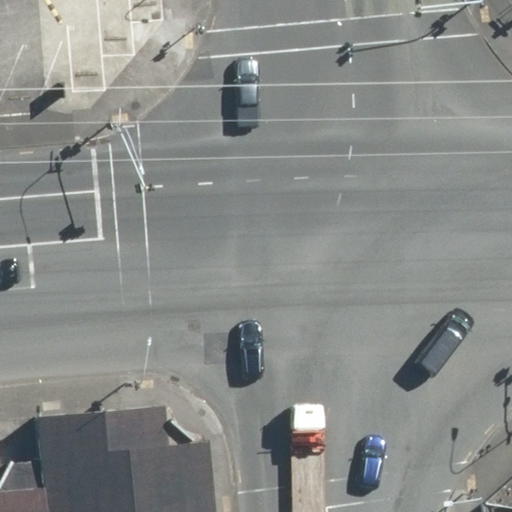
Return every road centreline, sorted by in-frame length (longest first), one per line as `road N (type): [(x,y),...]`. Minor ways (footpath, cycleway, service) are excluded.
road 1 (primary): [(0,270),(331,242)]
road 2 (primary): [(356,511),(331,242)]
road 3 (tertiary): [(331,242),(310,0)]
road 4 (primary): [(331,242),(511,246)]
